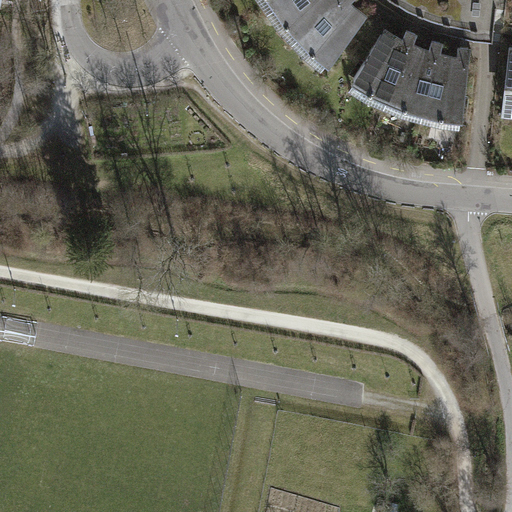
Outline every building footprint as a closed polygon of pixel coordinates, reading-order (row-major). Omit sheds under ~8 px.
[(262,0),(269,12),(285,0),(262,0)] [(285,0),(269,12),(293,43),(339,0),(285,0)] [(339,0),(293,43),(324,71),(369,16),(354,3),(357,0),(339,0)] [(402,39),(384,30),(350,88),(387,108),(414,46),(419,37),(407,30),(402,39)] [(430,52),(414,46),(387,108),(425,119),(440,55),(443,46),(434,42),(430,52)] [(460,59),(440,55),(425,119),(463,126),(474,52),(461,50),(460,59)]
